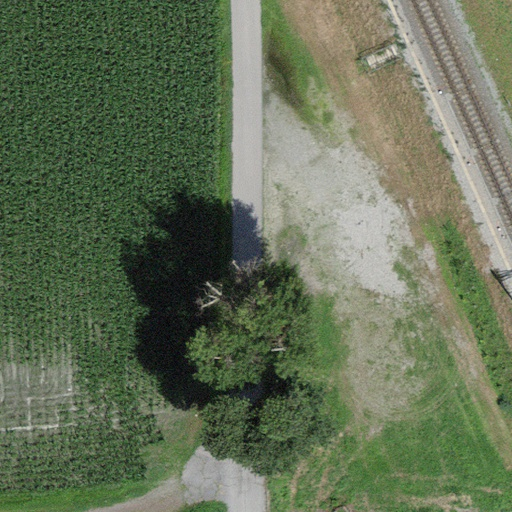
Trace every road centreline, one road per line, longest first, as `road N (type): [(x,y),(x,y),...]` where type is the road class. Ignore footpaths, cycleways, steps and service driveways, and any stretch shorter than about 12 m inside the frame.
road 1 (unclassified): [(249,511),(242,0)]
road 2 (track): [(112,511),(250,416)]
